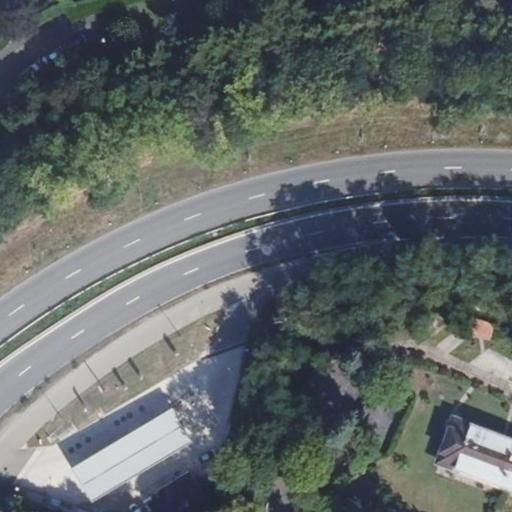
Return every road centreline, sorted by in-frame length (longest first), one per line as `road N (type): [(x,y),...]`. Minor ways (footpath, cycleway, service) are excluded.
road 1 (unclassified): [(0,455),(92,369),(173,315),(256,279),(499,218)]
road 2 (primary): [(511,163),(361,170),(225,202),(107,251),(0,320)]
road 3 (primary): [(0,391),(115,308),(198,265),(408,218),(499,218)]
road 4 (residential): [(511,292),(483,282),(379,303),(344,348)]
road 5 (residential): [(103,17),(0,91)]
